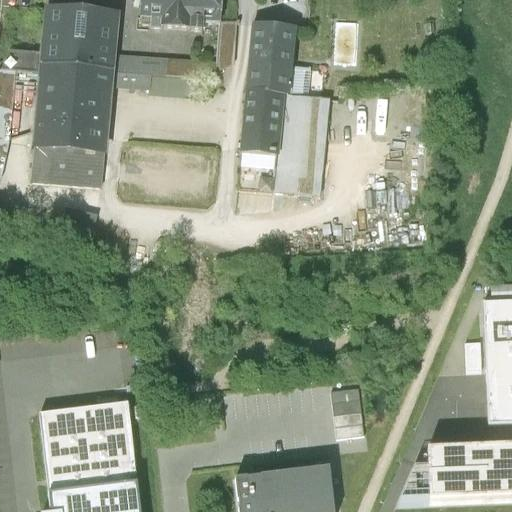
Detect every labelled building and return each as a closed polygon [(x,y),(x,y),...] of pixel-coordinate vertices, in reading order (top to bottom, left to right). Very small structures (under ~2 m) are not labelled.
[(173,0),(141,0),(140,21),(151,22),(150,31),(163,31),(163,30),(171,31),(173,0)] [(221,0),(173,0),(171,31),(189,32),(189,34),(202,35),(203,25),(220,26),(220,25),(221,0)] [(116,16),(48,10),(44,55),(43,66),(111,73),(112,60),(113,54),(114,34),(116,16)] [(233,25),(220,25),(220,26),(217,68),(230,69),(233,25)] [(293,33),(253,30),(247,95),(282,99),(304,101),(306,72),(290,70),(293,33)] [(44,55),(7,51),(0,66),(0,70),(42,75),(43,66),(44,55)] [(217,68),(112,60),(111,73),(111,75),(150,79),(208,83),(216,76),(217,68)] [(111,73),(43,66),(42,75),(35,147),(104,154),(110,89),(111,75),(111,73)] [(150,79),(111,75),(110,89),(149,92),(150,79)] [(282,99),(247,95),(241,151),(240,151),(240,153),(276,156),(282,99)] [(304,101),(282,99),(276,156),(274,173),(239,170),(236,194),(311,201),(322,102),(304,101)] [(104,154),(35,147),(31,184),(99,191),(104,154)] [(274,173),(276,156),(240,153),(239,170),(274,173)] [(58,229),(90,237),(96,216),(63,208),(58,229)] [(511,430),(511,309),(483,311),(487,431),(511,430)] [(357,400),(329,403),(334,451),(362,448),(357,400)] [(126,411),(38,421),(47,499),(135,489),(126,411)] [(511,448),(422,452),(396,506),(511,503),(511,448)] [(332,511),(328,475),(234,487),(237,511),(332,511)] [(137,511),(135,489),(47,499),(48,511),(137,511)]
